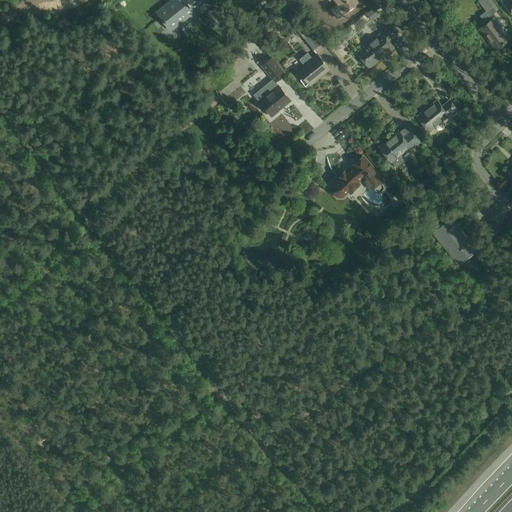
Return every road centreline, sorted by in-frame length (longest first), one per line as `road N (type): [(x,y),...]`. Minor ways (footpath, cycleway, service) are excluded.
road 1 (track): [(322,511),(263,448),(0,106)]
road 2 (residential): [(313,136),(432,40)]
road 3 (track): [(0,308),(78,247),(92,226)]
